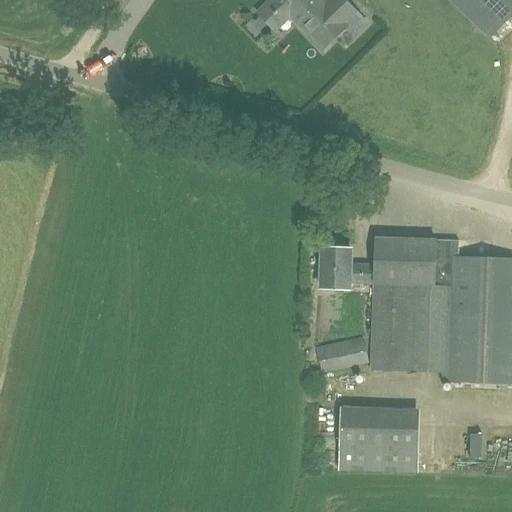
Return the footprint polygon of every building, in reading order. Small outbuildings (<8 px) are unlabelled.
[(278,30),(291,17),(306,32),(329,7),(325,3),(321,0),(270,0),(257,13),(270,25),(269,27),(278,37),(281,34),(278,30)] [(329,7),(306,32),(322,48),(346,25),(344,23),(355,11),(344,0),(327,0),(325,3),(329,7)] [(511,10),(511,0),(449,0),(487,37),(511,10)] [(511,383),(511,257),(457,256),(458,240),(374,237),(373,264),(349,264),(349,248),(321,247),(319,288),(347,289),(348,283),(372,282),(370,369),(442,372),(442,381),(511,383)] [(315,347),(321,374),(368,363),(362,336),(315,347)] [(355,427),(356,408),(339,407),(337,468),(417,471),(418,429),(355,427)]
